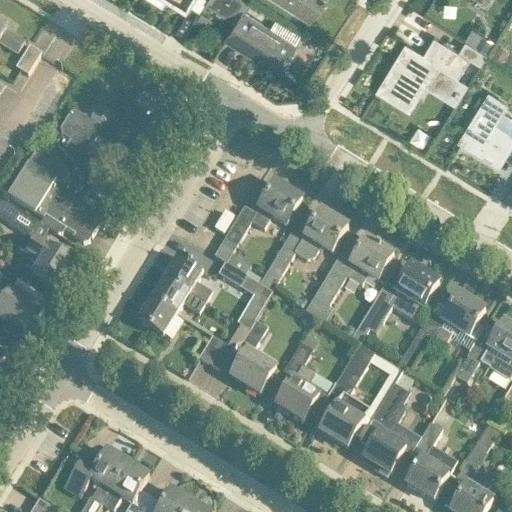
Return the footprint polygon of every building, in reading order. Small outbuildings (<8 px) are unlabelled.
[(200,11),(205,2),(206,0),(154,0),(162,5),(165,0),(186,13),(192,4),(200,9),(199,11),(200,11)] [(237,22),(226,38),(258,58),(260,55),(279,67),(281,64),(286,67),(297,49),(292,46),(300,34),(278,20),(272,29),(245,12),(251,4),(244,0),(206,0),(205,2),(237,22)] [(281,0),(310,18),(317,7),(319,9),(325,0),(281,0)] [(473,27),(466,39),(487,52),(494,40),(473,27)] [(0,114),(111,185),(126,162),(134,167),(159,127),(151,122),(85,81),(84,83),(35,52),(29,62),(19,55),(26,46),(15,39),(7,34),(0,45),(0,44),(0,114)] [(434,36),(423,54),(406,43),(378,89),(409,108),(425,83),(421,81),(429,69),(435,73),(440,66),(458,77),(470,58),(480,64),(486,53),(465,40),(459,51),(434,36)] [(500,48),(495,56),(502,61),(508,52),(500,48)] [(489,93),(466,130),(474,135),(469,144),(499,163),(511,141),(511,134),(496,125),(508,105),(489,93)] [(102,198),(94,193),(89,194),(73,184),(70,185),(68,179),(69,177),(35,156),(8,199),(48,224),(45,229),(59,238),(67,236),(84,247),(89,245),(101,227),(100,221),(95,218),(94,213),(99,212),(104,204),(102,198)] [(233,157),(221,177),(229,182),(241,163),(233,157)] [(288,228),(303,203),(276,186),(252,225),(265,233),(273,220),(288,228)] [(28,219),(2,203),(0,205),(0,219),(20,232),(28,219)] [(349,231),(321,214),(306,239),(302,245),(291,238),(260,290),(273,298),(297,258),(307,264),(315,262),(322,249),(334,256),(349,231)] [(234,220),(226,215),(216,232),(224,237),(234,220)] [(234,258),(251,229),(238,222),(215,260),(226,267),(245,279),(251,269),(234,258)] [(75,267),(36,242),(27,256),(41,265),(33,278),(58,294),(75,267)] [(354,263),(343,256),(306,315),(322,325),(346,285),(361,294),(370,279),(379,285),(395,259),(378,249),(377,251),(366,244),(354,263)] [(204,276),(179,260),(166,282),(207,307),(214,296),(198,285),(204,276)] [(247,280),(245,279),(226,267),(219,277),(241,289),(247,280)] [(424,312),(440,286),(413,270),(394,300),(383,294),(361,330),(367,334),(371,335),(376,326),(380,329),(391,310),(403,317),(411,304),(424,312)] [(166,282),(153,302),(178,318),(184,308),(200,318),(207,307),(166,282)] [(30,339),(45,315),(12,294),(0,313),(0,319),(8,325),(3,332),(17,340),(21,333),(25,336),(24,337),(27,339),(28,337),(30,339)] [(470,340),(486,315),(459,298),(449,314),(448,313),(439,328),(428,322),(408,356),(420,363),(434,340),(447,348),(457,332),(470,340)] [(164,340),(178,318),(153,302),(139,324),(164,340)] [(224,347),(211,368),(221,374),(237,348),(244,345),(257,325),(256,325),(251,334),(240,328),(228,349),(224,347)] [(268,332),(257,325),(244,345),(256,353),(268,332)] [(511,330),(505,326),(486,357),(474,350),(452,386),(464,394),(481,366),(511,384),(511,383),(511,330)] [(213,340),(200,362),(211,368),(224,347),(213,340)] [(301,347),(284,377),(294,383),(278,409),(304,425),(310,415),(317,419),(329,399),(310,387),(316,377),(304,370),(313,355),(301,347)] [(249,354),(232,381),(261,399),(277,371),(249,354)] [(355,357),(337,387),(347,393),(321,435),(348,452),(371,414),(348,401),(369,366),(355,357)] [(370,453),(365,462),(376,469),(373,473),(388,481),(390,477),(391,478),(405,455),(407,452),(390,442),(399,428),(406,416),(406,411),(404,410),(412,398),(409,396),(396,389),(374,425),(384,431),(381,436),(370,453)] [(423,462),(407,488),(434,504),(450,478),(449,478),(457,465),(434,451),(444,435),(431,427),(417,451),(427,457),(424,463),(423,462)] [(490,427),(467,465),(478,471),(500,434),(490,427)] [(103,509),(128,467),(121,463),(124,459),(111,451),(108,455),(107,455),(89,486),(75,477),(66,491),(81,500),(92,483),(102,489),(93,502),(103,509)] [(150,481),(128,467),(103,509),(108,511),(116,511),(123,501),(133,508),(150,481)] [(452,511),(489,511),(494,504),(481,496),(489,484),(475,476),(452,511)] [(187,511),(192,506),(172,494),(160,511),(187,511)]
